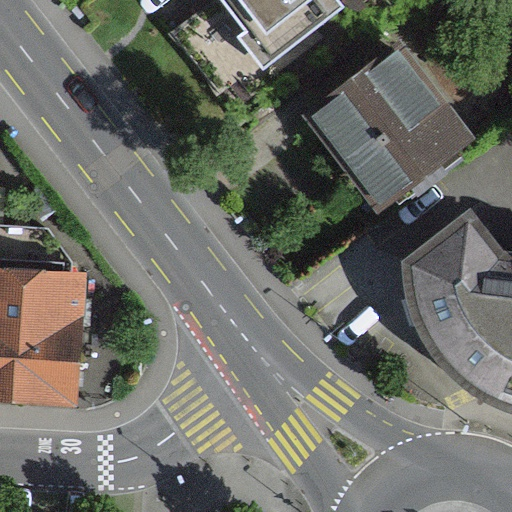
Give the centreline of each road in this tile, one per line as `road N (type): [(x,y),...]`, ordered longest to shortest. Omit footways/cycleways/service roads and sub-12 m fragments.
road 1 (secondary): [(272,370),(0,20)]
road 2 (residential): [(0,461),(55,465),(156,444),(272,370)]
road 3 (secondary): [(387,487),(272,370)]
road 4 (secondary): [(511,480),(456,461),(407,473),(387,487)]
